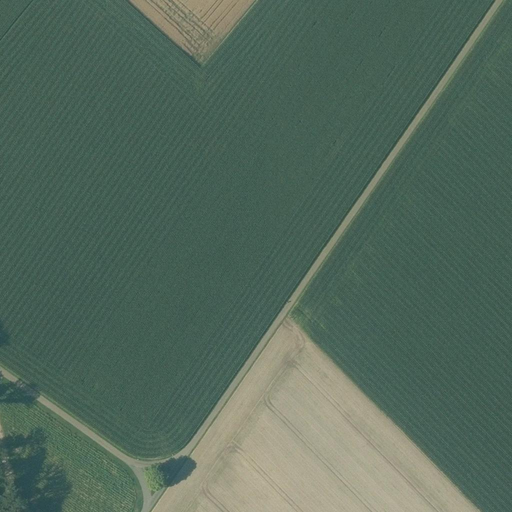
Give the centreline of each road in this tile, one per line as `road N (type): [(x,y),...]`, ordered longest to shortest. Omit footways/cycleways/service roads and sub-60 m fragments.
road 1 (unclassified): [(499,0),(181,457)]
road 2 (unclassified): [(0,371),(127,461)]
